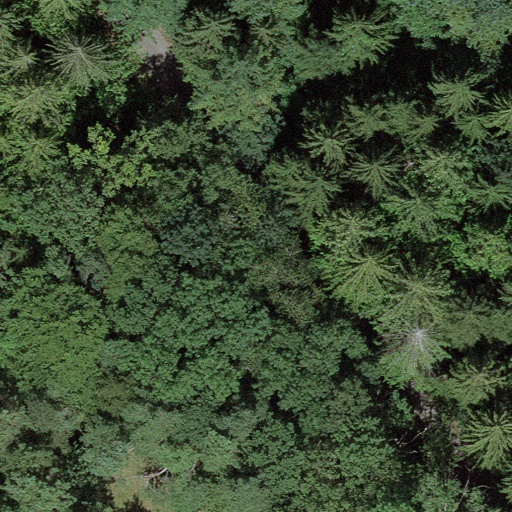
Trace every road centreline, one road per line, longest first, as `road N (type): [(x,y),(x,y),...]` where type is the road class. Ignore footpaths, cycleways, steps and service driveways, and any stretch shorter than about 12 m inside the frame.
road 1 (unclassified): [(495,511),(363,356),(120,0)]
road 2 (track): [(362,0),(511,66)]
